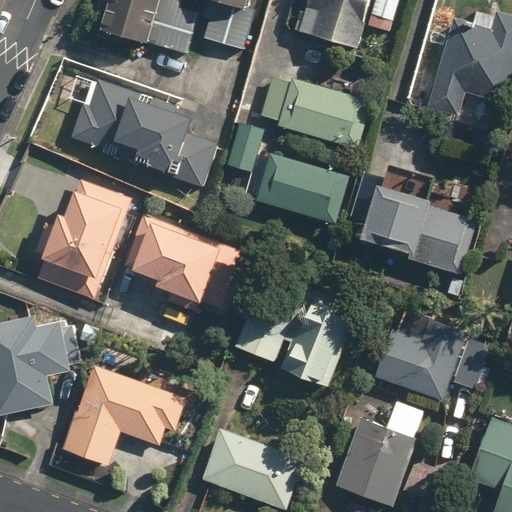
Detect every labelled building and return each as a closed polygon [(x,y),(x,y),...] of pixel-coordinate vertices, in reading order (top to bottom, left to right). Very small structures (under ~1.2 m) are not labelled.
[(98,11),(93,33),(188,57),(199,15),(159,4),(159,0),(97,0),(95,10),(98,11)] [(192,0),(208,5),(210,5),(200,37),(244,51),(257,10),(244,6),(246,0),(192,0)] [(294,31),(358,47),(362,31),(391,38),(400,0),(308,0),(306,10),(299,8),(294,31)] [(459,120),(466,93),(504,102),(511,70),(511,15),(498,12),(496,20),(471,14),(469,24),(446,18),(432,75),(409,69),(400,106),(459,120)] [(272,75),(260,117),(278,122),(275,129),(360,154),(374,105),(272,75)] [(217,126),(90,78),(67,139),(194,187),(217,126)] [(255,156),(258,152),(261,132),(238,127),(230,168),(247,171),(243,194),(256,196),(255,204),(335,229),(346,175),(268,154),(267,160),(255,156)] [(42,259),(36,281),(96,302),(123,220),(128,222),(134,197),(74,181),(65,217),(54,214),(51,228),(44,226),(35,257),(42,259)] [(370,186),(351,241),(458,276),(476,221),(370,186)] [(125,273),(156,283),(153,292),(174,299),(172,307),(210,319),(213,310),(225,313),(247,246),(145,213),(125,273)] [(487,263),(473,261),(469,295),(483,297),(487,263)] [(307,298),(279,370),(298,378),(327,306),(307,298)] [(398,308),(372,376),(440,402),(466,335),(398,308)] [(345,319),(328,313),(304,377),(321,383),(345,319)] [(36,316),(0,322),(0,416),(52,407),(47,381),(67,378),(57,323),(38,326),(36,316)] [(246,318),(232,347),(274,366),(287,337),(246,318)] [(492,347),(470,338),(452,382),(474,391),(492,347)] [(91,365),(60,448),(110,468),(123,433),(161,447),(167,432),(171,433),(184,400),(91,365)] [(359,420),(334,488),(391,510),(417,442),(413,441),(423,413),(396,402),(385,430),(359,420)] [(467,480),(499,492),(491,511),(511,511),(511,423),(502,420),(497,432),(487,428),(467,480)] [(302,458),(217,428),(199,479),(284,509),(302,458)] [(421,462),(411,495),(425,499),(436,467),(421,462)]
